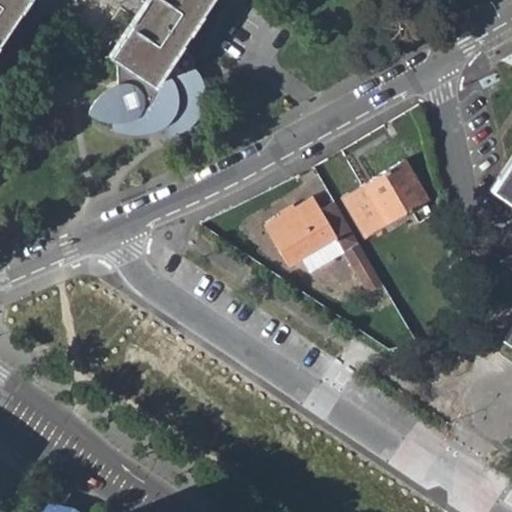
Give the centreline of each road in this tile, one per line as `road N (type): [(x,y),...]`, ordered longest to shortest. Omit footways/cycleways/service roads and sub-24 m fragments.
road 1 (residential): [(117,231),(124,258),(144,283),(480,511)]
road 2 (residential): [(435,61),(299,142),(117,231)]
road 3 (residential): [(435,61),(459,199),(511,247)]
road 4 (residential): [(107,458),(0,372)]
road 5 (residential): [(0,281),(117,231)]
